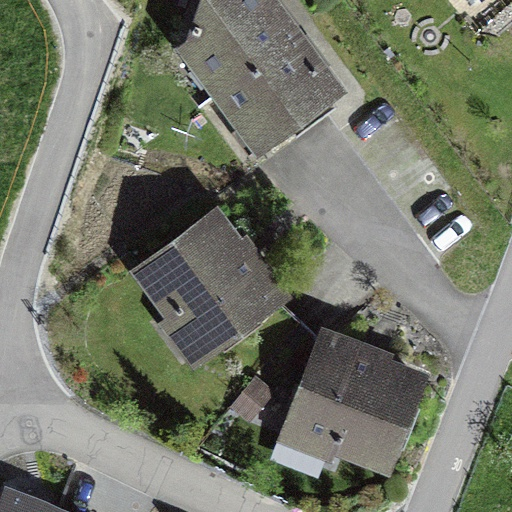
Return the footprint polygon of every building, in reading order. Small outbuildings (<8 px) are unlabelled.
[(291,35),(266,0),(202,0),(186,47),(216,88),(291,35)] [(511,0),(501,0),(511,12),(511,0)] [(334,95),(291,35),(216,88),(260,148),(334,95)] [(217,218),(144,270),(202,349),(274,297),(217,218)] [(417,378),(324,344),(293,428),(386,463),(417,378)] [(0,511),(72,511),(7,488),(0,507),(0,511)]
